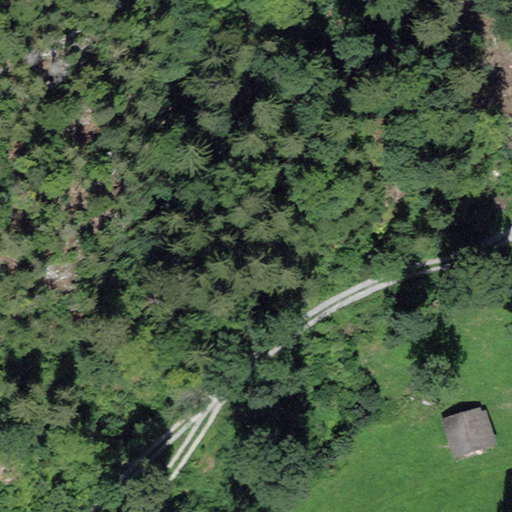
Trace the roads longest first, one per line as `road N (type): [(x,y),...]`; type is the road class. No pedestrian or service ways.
road 1 (track): [(97,511),(289,330),(371,282),(511,223)]
road 2 (track): [(150,511),(260,352)]
